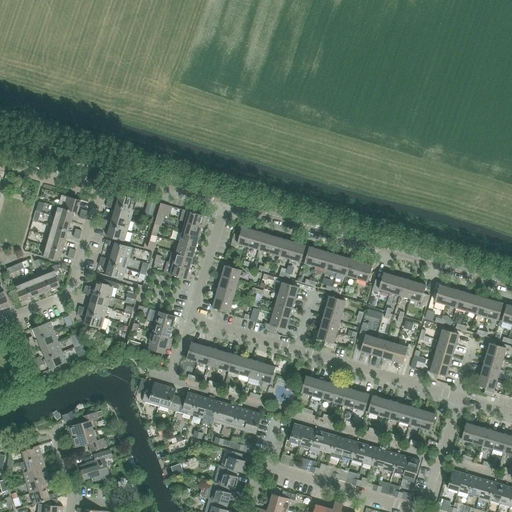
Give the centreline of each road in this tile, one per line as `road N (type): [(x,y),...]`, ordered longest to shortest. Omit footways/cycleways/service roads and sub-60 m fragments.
road 1 (tertiary): [(511,283),(227,199)]
road 2 (residential): [(192,319),(459,398)]
road 3 (residential): [(16,315),(70,293),(97,195),(77,189)]
road 4 (residential): [(259,465),(410,511)]
road 5 (tertiary): [(227,199),(86,158)]
road 6 (residential): [(192,319),(227,199)]
